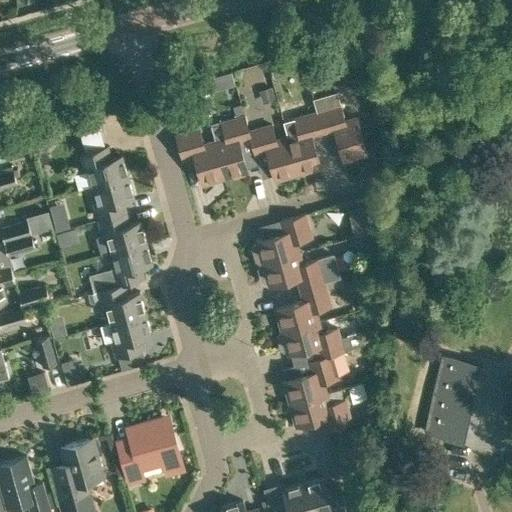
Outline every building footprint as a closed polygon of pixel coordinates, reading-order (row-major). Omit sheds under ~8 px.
[(283,57),(287,73),(302,68),(297,53),(283,57)] [(260,93),(263,103),(275,100),(272,89),(272,86),(259,90),(260,93)] [(345,121),(341,105),(337,91),(313,97),(317,112),(318,112),(325,136),(337,133),(345,160),(368,154),(358,117),(345,121)] [(284,121),(289,138),(299,174),(321,167),(313,139),(325,136),(318,112),(317,112),(294,119),(293,118),(284,121)] [(252,141),(250,132),(249,132),(244,116),(222,122),(227,138),(215,141),(226,178),(248,172),(240,144),(251,141),(252,141)] [(76,123),(80,136),(99,131),(101,130),(97,117),(76,123)] [(299,174),(289,138),(278,141),(273,125),(250,132),(252,141),(251,141),(256,156),(268,152),(276,180),(299,174)] [(226,178),(215,141),(205,144),(200,128),(177,135),(185,160),(195,157),(203,185),(226,178)] [(25,136),(17,138),(20,147),(27,145),(25,136)] [(92,185),(128,175),(122,153),(107,158),(104,147),(80,154),(84,170),(88,169),(92,185)] [(20,175),(18,167),(13,169),(13,168),(0,171),(0,187),(18,183),(16,176),(20,175)] [(97,218),(121,212),(118,201),(134,196),(128,175),(92,185),(96,201),(93,202),(97,218)] [(101,254),(147,240),(141,219),(125,224),(121,212),(97,218),(102,234),(96,236),(101,254)] [(264,264),(301,253),(298,243),(314,238),(307,215),(282,222),(285,234),(258,241),(258,243),(254,244),(252,248),(255,260),(259,262),(263,261),(264,263),(264,264)] [(67,216),(53,220),(56,230),(69,226),(67,216)] [(4,240),(31,232),(28,219),(0,227),(4,240)] [(9,255),(36,248),(31,232),(4,240),(4,241),(8,255),(9,255)] [(365,238),(368,246),(377,243),(375,235),(365,238)] [(116,284),(120,283),(140,278),(137,266),(153,262),(147,240),(101,254),(111,251),(115,267),(111,268),(116,284)] [(0,275),(13,272),(11,263),(12,263),(9,255),(8,255),(4,241),(0,242),(0,275)] [(302,290),(326,283),(325,281),(341,276),(334,253),(303,262),(301,253),(264,264),(264,263),(260,264),(258,268),(261,280),(265,282),(269,281),(271,287),(298,279),(302,290)] [(13,272),(0,275),(0,301),(6,300),(3,286),(16,282),(13,272)] [(110,321),(145,312),(139,291),(123,295),(120,283),(116,284),(97,290),(102,308),(106,306),(110,321)] [(284,332),(320,322),(317,310),(332,306),(326,283),(302,290),(305,302),(278,310),(283,331),(284,332)] [(48,291),(46,284),(18,291),(22,306),(50,298),(49,297),(53,296),(52,290),(48,291)] [(0,327),(27,321),(23,306),(0,312),(0,327)] [(145,312),(110,321),(100,324),(104,341),(110,340),(114,356),(139,349),(135,337),(151,333),(145,312)] [(317,359),(334,355),(345,352),(345,350),(364,344),(360,331),(341,337),(338,328),(323,332),(320,322),(284,332),(283,331),(279,332),(277,336),(281,348),(285,350),(289,349),(290,355),(317,347),(320,358),(317,359)] [(42,366),(57,362),(50,334),(35,338),(42,366)] [(0,347),(0,379),(9,377),(1,347),(0,347)] [(425,432),(464,441),(482,362),(443,353),(425,432)] [(292,404),(328,394),(325,382),(340,378),(334,355),(317,359),(310,361),(313,372),(285,380),(292,404)] [(82,379),(79,370),(65,374),(67,383),(82,379)] [(328,394),(292,404),(298,426),(326,418),(329,430),(353,423),(347,401),(331,405),(328,394)] [(166,430),(162,417),(125,427),(130,445),(119,447),(127,477),(129,484),(146,479),(143,467),(163,462),(166,474),(183,469),(171,428),(166,430)] [(65,511),(93,511),(88,491),(85,479),(102,475),(91,436),(60,445),(68,473),(55,477),(62,499),(65,511)] [(35,483),(27,454),(0,461),(0,484),(7,508),(26,502),(29,511),(52,511),(44,481),(35,483)] [(305,483),(312,511),(347,511),(340,485),(327,488),(324,478),(305,483)] [(312,511),(305,483),(282,489),(285,500),(274,503),(276,511),(312,511)] [(4,511),(0,496),(0,511),(9,511),(4,511)] [(246,511),(243,500),(222,506),(224,511),(260,511),(259,507),(246,511)]
